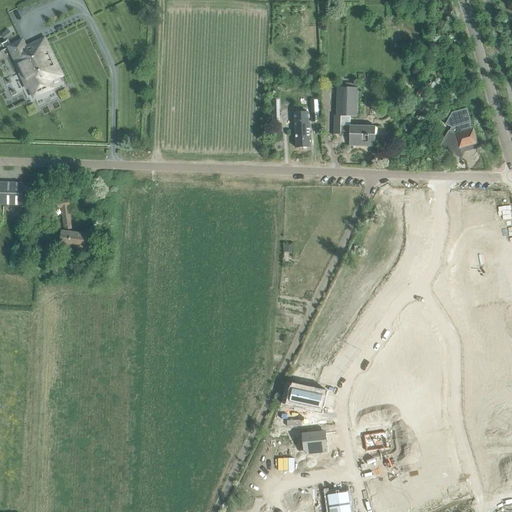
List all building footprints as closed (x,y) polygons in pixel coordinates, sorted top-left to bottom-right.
[(13,36),(8,30),(1,35),(6,41),(13,36)] [(31,93),(32,93),(34,97),(64,82),(50,51),(45,53),(39,42),(26,48),(22,41),(9,47),(22,74),(23,73),(24,76),(22,77),(27,88),(29,87),(31,91),(30,91),(31,93)] [(0,58),(10,55),(8,49),(0,51),(0,58)] [(336,116),(334,116),(333,135),(340,135),(340,131),(349,131),(349,147),(375,147),(375,127),(349,126),(350,117),(357,117),(358,89),(337,88),(336,116)] [(318,100),(310,100),(311,123),(319,123),(318,100)] [(475,144),(476,143),(473,131),(472,131),(470,123),(471,123),(467,109),(453,113),(446,125),(452,128),(450,131),(449,131),(440,146),(458,156),(460,157),(459,160),(464,163),(471,151),(477,149),(475,144)] [(309,148),(308,112),(294,113),(296,149),(309,148)] [(0,204),(23,206),(23,184),(0,182),(0,204)] [(72,199),(53,201),(54,209),(62,208),(65,232),(63,232),(61,245),(86,248),(88,235),(73,233),(69,207),(73,207),(72,199)] [(419,202),(396,204),(398,224),(408,223),(408,224),(412,224),(412,223),(421,222),(420,201),(419,201),(419,202)] [(492,281),(482,284),(486,298),(496,295),(492,281)] [(344,310),(339,329),(361,335),(366,316),(344,310)] [(420,360),(423,382),(434,380),(434,381),(435,381),(435,380),(440,379),(439,370),(438,364),(438,362),(438,361),(437,358),(420,360)] [(290,403),(320,410),(323,394),(294,388),(295,389),(292,403),(290,403)] [(364,435),(366,452),(388,449),(385,432),(364,435)] [(326,433),(302,436),(304,451),(306,452),(305,453),(307,454),(307,453),(309,455),(328,453),(326,433)] [(440,434),(419,441),(424,457),(445,451),(440,434)] [(511,487),(511,455),(501,456),(505,489),(511,487)] [(449,470),(428,477),(433,493),(454,487),(449,470)] [(338,491),(328,493),(330,511),(350,511),(348,490),(338,491)] [(407,511),(405,499),(383,504),(385,511),(407,511)]
